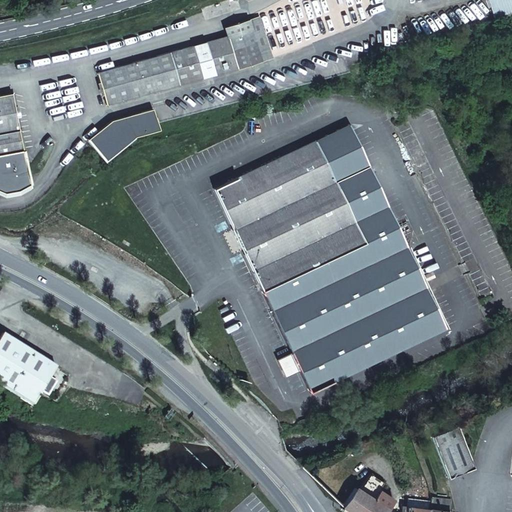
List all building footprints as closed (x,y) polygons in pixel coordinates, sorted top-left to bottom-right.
[(511,0),(487,0),(495,19),(511,12),(511,0)] [(225,27),(228,36),(237,67),(237,68),(262,61),(250,20),(225,27)] [(195,45),(208,46),(215,74),(237,67),(228,36),(195,45)] [(208,46),(195,45),(97,72),(106,104),(215,74),(208,46)] [(0,95),(0,193),(3,195),(18,191),(29,186),(12,93),(0,95)] [(110,119),(87,138),(103,158),(132,135),(157,128),(151,108),(110,119)] [(314,140),(213,188),(261,290),(364,242),(334,180),(368,164),(349,123),(314,140)] [(364,242),(261,290),(299,370),(309,392),(316,389),(445,328),(397,227),(368,164),(334,180),(364,242)] [(2,333),(0,336),(0,385),(32,405),(56,366),(2,333)] [(309,392),(299,370),(284,377),(294,397),(294,399),(309,392)] [(472,467),(455,425),(430,436),(447,477),(472,467)] [(383,511),(392,499),(379,491),(384,483),(369,474),(361,486),(357,484),(345,502),(341,500),(337,505),(341,507),(342,506),(343,507),(350,511),(383,511)] [(428,511),(448,511),(450,499),(431,496),(429,510),(428,511)] [(428,511),(429,510),(427,509),(428,501),(407,499),(407,507),(402,506),(400,511),(428,511)]
